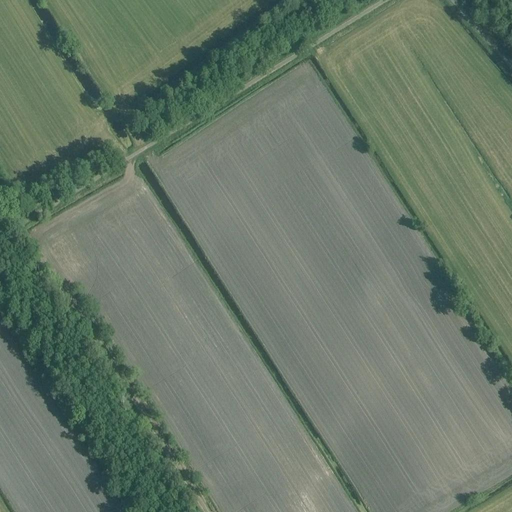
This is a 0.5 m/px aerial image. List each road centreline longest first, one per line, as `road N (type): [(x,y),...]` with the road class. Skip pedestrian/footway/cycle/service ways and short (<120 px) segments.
road 1 (track): [(30,237),(206,511)]
road 2 (track): [(117,107),(98,120),(133,176),(30,237)]
